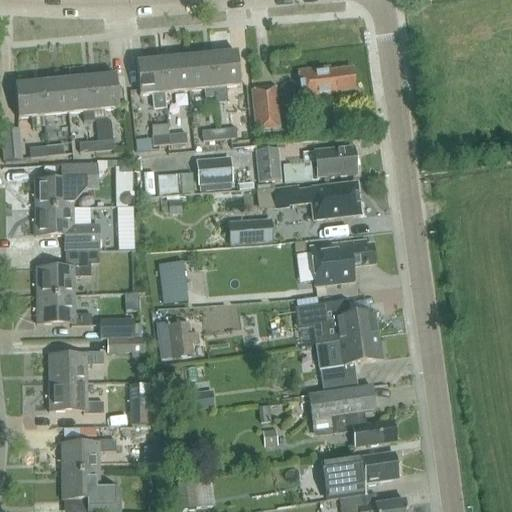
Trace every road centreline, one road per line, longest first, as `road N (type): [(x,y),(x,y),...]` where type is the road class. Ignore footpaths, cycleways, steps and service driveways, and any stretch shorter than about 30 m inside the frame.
road 1 (tertiary): [(453,511),(382,0)]
road 2 (residential): [(192,0),(0,0)]
